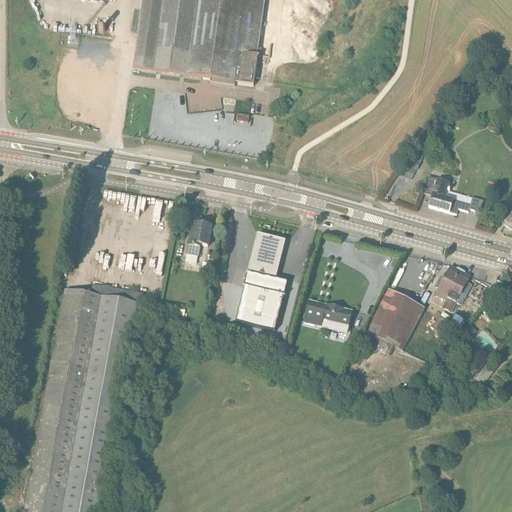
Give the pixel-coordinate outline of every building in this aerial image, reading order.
[(142,0),(132,71),(210,82),(210,86),(233,90),(234,85),(252,88),(264,0),(142,0)] [(421,163),(409,158),(405,166),(406,167),(416,172),(417,172),(421,164),(421,163)] [(468,214),(470,206),(453,202),(453,201),(446,199),(450,184),(437,181),(436,184),(427,181),(422,194),(432,197),(428,208),(456,217),(458,211),(468,214)] [(511,212),(503,226),(511,231),(511,212)] [(211,231),(211,230),(194,227),(193,235),(190,235),(185,258),(186,258),(185,266),(196,268),(197,260),(198,261),(200,249),(208,251),(211,231)] [(285,245),(258,238),(257,239),(249,274),(276,281),(285,246),(285,245)] [(466,284),(469,278),(451,268),(435,297),(444,302),(441,310),(442,311),(451,315),(456,305),(460,307),(471,287),(466,284)] [(287,286),(248,276),(235,325),(274,335),(287,286)] [(100,511),(135,321),(138,322),(140,309),(141,309),(143,298),(110,292),(110,291),(102,290),(102,291),(93,289),(93,290),(92,289),(90,299),(65,295),(26,511),(100,511)] [(424,310),(386,290),(364,333),(371,337),(370,339),(376,342),(372,350),(388,359),(394,349),(402,353),(424,310)] [(352,314),(307,303),(302,326),(346,337),(352,314)] [(477,377),(484,385),(495,375),(488,367),(477,377)]
